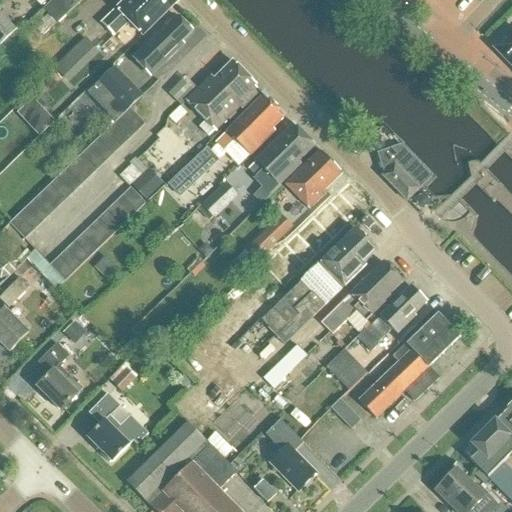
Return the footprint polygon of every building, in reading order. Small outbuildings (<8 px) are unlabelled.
[(33,0),(41,8),(49,0),(33,0)] [(55,0),(44,11),(58,26),(84,0),(55,0)] [(146,35),(179,3),(175,0),(128,0),(102,26),(114,38),(129,24),(141,36),(146,35)] [(0,47),(17,31),(0,13),(0,47)] [(175,51),(192,34),(189,31),(189,28),(185,23),(182,23),(179,20),(168,31),(165,29),(133,60),(147,74),(162,59),(167,64),(178,53),(175,51)] [(511,68),(511,35),(504,44),(503,42),(494,52),(511,68)] [(99,55),(87,42),(56,71),(69,84),(99,55)] [(243,110),(259,94),(254,89),(256,87),(233,64),(232,65),(216,82),(212,78),(187,104),(216,134),(242,109),(243,110)] [(130,83),(116,69),(99,84),(113,99),(130,83)] [(183,101),(196,81),(188,76),(175,96),(183,101)] [(265,97),(216,145),(223,153),(235,141),(251,157),(275,133),(273,131),(285,118),(286,119),(286,118),(265,96),(264,97),(265,97)] [(39,101),(24,116),(45,136),(60,121),(39,101)] [(131,110),(123,118),(138,134),(146,126),(131,110)] [(138,134),(123,118),(114,126),(129,142),(138,134)] [(129,142),(114,126),(106,134),(121,150),(129,142)] [(298,164),(315,148),(301,133),(294,127),(250,171),(257,178),(254,182),(262,189),(270,197),(280,187),(300,167),(298,164)] [(121,150),(106,134),(98,141),(113,157),(121,150)] [(113,157),(98,141),(91,149),(105,165),(113,157)] [(105,165),(91,149),(83,156),(98,173),(105,165)] [(207,150),(180,176),(192,188),(219,163),(207,150)] [(326,192),(343,175),(321,153),(286,187),(310,212),(328,194),(326,192)] [(98,173),(83,156),(75,164),(90,180),(98,173)] [(90,180),(75,164),(67,171),(82,188),(90,180)] [(407,203),(420,191),(396,166),(383,178),(407,203)] [(146,203),(164,186),(149,170),(131,187),(146,203)] [(82,188),(67,171),(59,179),(74,195),(82,188)] [(74,195),(59,179),(51,187),(66,203),(74,195)] [(286,243),(269,259),(278,269),(299,248),(313,263),(338,239),(337,239),(360,217),(358,214),(369,203),(350,183),(287,243),(286,243)] [(238,197),(226,185),(202,208),(214,220),(238,197)] [(66,203),(51,187),(43,194),(58,210),(66,203)] [(131,190),(123,198),(138,214),(146,206),(131,190)] [(58,210),(43,194),(35,202),(50,218),(58,210)] [(138,214),(123,198),(115,206),(130,222),(138,214)] [(50,218),(35,202),(27,209),(42,226),(50,218)] [(130,222),(115,206),(107,214),(122,230),(130,222)] [(42,226),(27,209),(20,217),(34,233),(42,226)] [(122,230),(107,214),(99,221),(114,237),(122,230)] [(34,233),(20,217),(11,226),(26,242),(34,233)] [(114,237),(99,221),(91,229),(106,245),(114,237)] [(257,264),(283,239),(271,227),(245,252),(257,264)] [(106,245),(91,229),(83,237),(98,252),(106,245)] [(376,254),(377,253),(355,231),(354,232),(355,232),(274,311),(262,323),(286,347),(367,267),(364,265),(376,254)] [(98,252),(83,237),(75,244),(90,260),(98,252)] [(208,246),(208,252),(211,255),(217,249),(211,243),(208,246)] [(90,260),(75,244),(67,252),(82,268),(90,260)] [(82,268),(67,252),(59,259),(74,275),(82,268)] [(66,284),(50,268),(37,254),(27,263),(56,293),(66,284)] [(74,275),(59,259),(50,268),(66,284),(74,275)] [(120,272),(112,264),(101,275),(109,283),(120,272)] [(402,286),(403,285),(383,264),(382,266),(322,326),(333,337),(357,314),(366,323),(389,301),(389,298),(402,285),(402,286)] [(0,300),(9,310),(29,289),(20,280),(0,300)] [(364,332),(357,339),(371,354),(379,346),(378,346),(393,331),(398,336),(415,320),(414,317),(426,306),(427,305),(411,289),(410,290),(366,334),(364,332)] [(0,345),(10,355),(29,335),(6,312),(0,317),(0,345)] [(429,370),(461,339),(439,316),(438,317),(434,313),(433,313),(433,314),(402,343),(406,347),(393,359),(399,365),(359,403),(376,421),(405,393),(415,404),(439,380),(429,370)] [(75,347),(86,336),(74,324),(63,335),(75,347)] [(62,366),(70,358),(57,346),(38,365),(50,377),(37,390),(61,414),(83,392),(61,370),(64,367),(62,366)] [(274,390),(307,358),(298,348),(264,381),(274,390)] [(349,393),(367,376),(345,352),(327,370),(349,393)] [(122,395),(136,380),(126,370),(112,385),(122,395)] [(120,429),(112,421),(115,418),(113,416),(121,409),(108,397),(89,416),(101,427),(88,440),(102,454),(101,455),(110,464),(111,463),(112,464),(134,443),(138,447),(149,436),(131,419),(120,429)] [(352,432),(361,423),(341,402),(331,411),(352,432)] [(511,405),(507,411),(508,413),(497,425),(495,423),(471,447),(478,454),(470,462),(488,480),(511,503),(511,473),(503,465),(511,456),(511,405)] [(303,445),(280,422),(266,437),(282,454),(270,465),(299,493),(317,475),(295,453),(303,445)] [(154,511),(237,511),(219,493),(237,475),(188,425),(127,485),(154,511)] [(436,493),(454,511),(473,511),(485,500),(457,472),(436,493)] [(268,506),(277,497),(263,482),(254,491),(268,506)]
